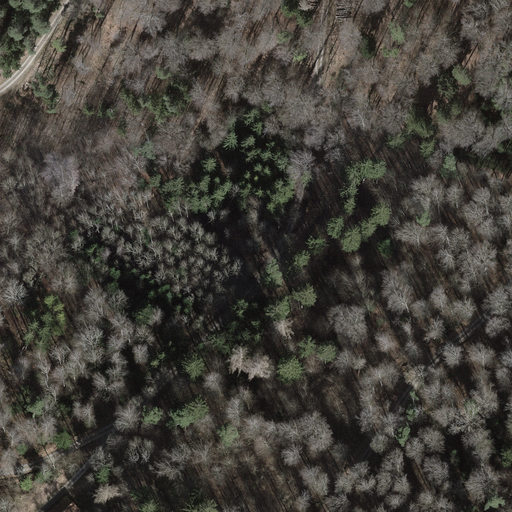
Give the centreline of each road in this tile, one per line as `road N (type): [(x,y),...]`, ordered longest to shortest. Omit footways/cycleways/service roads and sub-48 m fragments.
road 1 (track): [(326,0),(300,194),(277,257),(37,511)]
road 2 (track): [(511,282),(433,357),(329,511)]
road 3 (track): [(114,422),(50,461),(0,472)]
